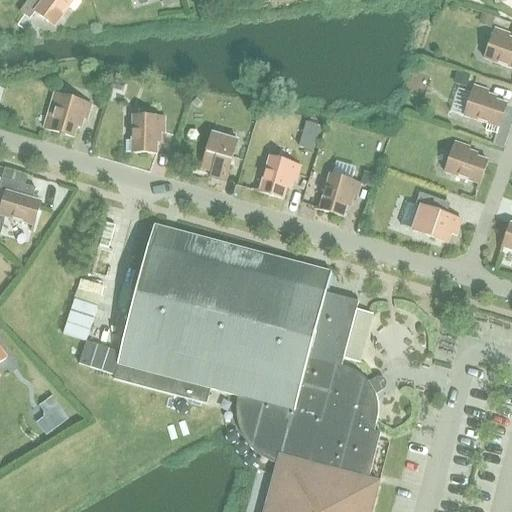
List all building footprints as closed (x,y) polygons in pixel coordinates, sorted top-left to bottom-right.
[(73,12),(80,3),(80,2),(77,0),(28,0),(19,13),(29,20),(34,13),(53,28),(68,8),(73,12)] [(482,15),(478,24),(490,28),(494,19),(482,15)] [(508,35),(494,30),(483,60),(511,70),(511,44),(506,42),(508,35)] [(459,72),(456,81),(467,85),(470,76),(459,72)] [(115,82),(113,90),(122,93),(124,85),(115,82)] [(484,131),(495,135),(496,135),(506,106),(485,99),(487,92),(473,87),(463,118),(486,125),(484,131)] [(49,132),(73,139),(79,118),(86,120),(90,106),(60,97),(49,132)] [(125,142),(124,153),(124,154),(155,155),(156,133),(163,134),(164,118),(132,118),(131,142),(125,142)] [(211,135),(200,170),(211,173),(209,179),(224,184),(236,142),(211,135)] [(301,135),(298,148),(312,152),(315,139),(301,135)] [(478,186),(486,162),(466,155),(468,149),(454,144),(444,174),(478,186)] [(258,194),(282,201),(288,180),(295,182),(299,167),(269,158),(258,194)] [(0,179),(0,180),(0,191),(5,193),(0,209),(0,217),(33,227),(40,203),(25,199),(29,187),(9,181),(12,171),(3,169),(0,179)] [(363,173),(359,185),(371,189),(375,176),(363,173)] [(318,211),(342,218),(348,198),(355,200),(359,185),(329,176),(318,211)] [(460,221),(439,214),(443,203),(418,194),(414,207),(408,205),(400,226),(411,230),(411,232),(446,244),(449,234),(455,236),(460,221)] [(511,225),(509,225),(501,248),(511,252),(511,225)] [(377,407),(374,395),(368,384),(360,377),(351,371),(340,368),(357,303),(326,295),(330,274),(153,227),(133,305),(113,381),(206,405),(210,390),(243,399),(242,412),(244,424),(249,436),(256,446),(266,454),(278,459),(263,511),(370,511),(378,483),(367,480),(380,434),(373,432),(376,420),(377,407)]
